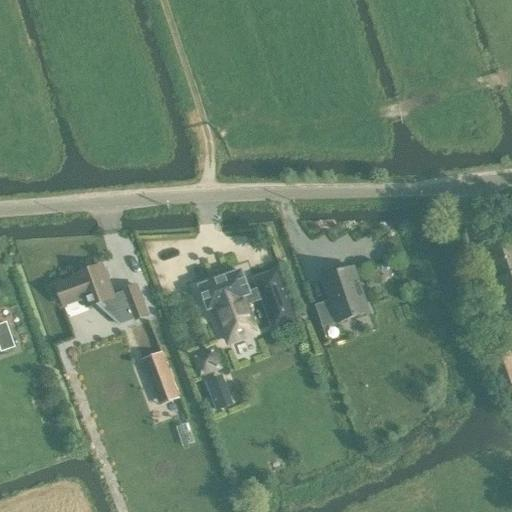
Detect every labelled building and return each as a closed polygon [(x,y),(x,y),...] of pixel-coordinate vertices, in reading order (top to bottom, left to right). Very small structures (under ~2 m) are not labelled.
[(511,234),(483,244),(508,318),(511,317),(511,319),(511,234)] [(87,308),(114,298),(113,295),(102,266),(76,275),(76,277),(55,285),(63,307),(83,299),(87,308)] [(331,303),(316,307),(322,325),(337,320),(338,323),(369,313),(353,268),(322,278),(331,303)] [(241,271),(200,287),(209,310),(216,307),(229,342),(256,332),(246,305),(262,299),(258,289),(249,293),(241,271)] [(278,271),(254,279),(258,289),(262,299),(269,320),(293,311),(278,271)] [(459,281),(464,298),(481,293),(475,276),(459,281)] [(114,298),(101,303),(105,307),(102,310),(121,326),(133,322),(148,316),(137,285),(121,291),(122,292),(113,295),(114,298)] [(0,347),(2,352),(14,347),(6,324),(0,326),(0,347)] [(213,350),(194,357),(201,376),(220,369),(213,350)] [(509,409),(511,407),(511,358),(510,353),(492,360),(509,409)] [(161,354),(142,361),(152,387),(171,379),(161,354)]
